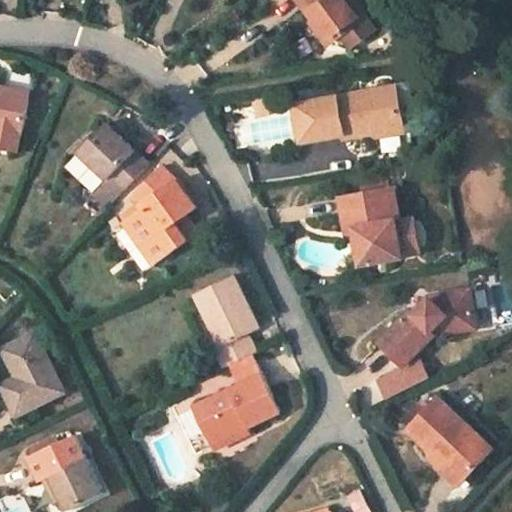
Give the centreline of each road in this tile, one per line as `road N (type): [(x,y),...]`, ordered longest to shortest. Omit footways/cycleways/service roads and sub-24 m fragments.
road 1 (residential): [(0,42),(81,40),(157,67),(202,118),(347,408)]
road 2 (residential): [(260,511),(347,408)]
